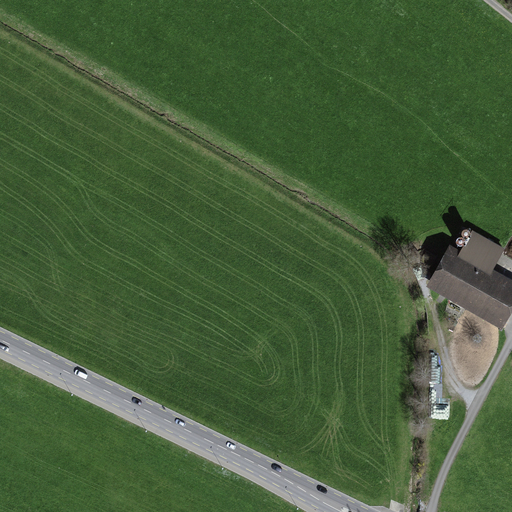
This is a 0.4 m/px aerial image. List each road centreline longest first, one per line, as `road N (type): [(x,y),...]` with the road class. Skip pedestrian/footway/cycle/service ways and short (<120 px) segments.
road 1 (primary): [(0,339),(347,511)]
road 2 (track): [(431,511),(511,341)]
